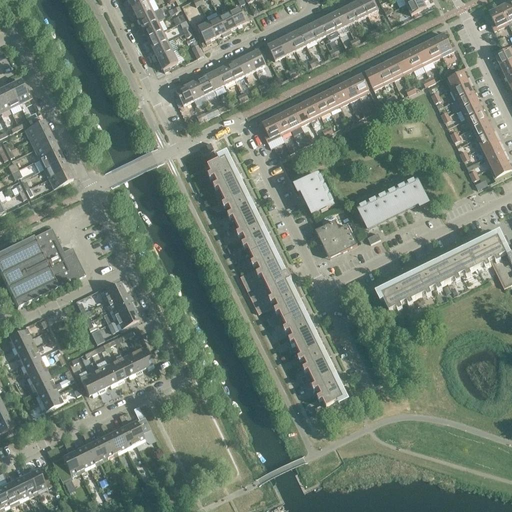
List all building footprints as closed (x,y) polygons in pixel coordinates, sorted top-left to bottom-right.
[(148,3),(146,0),(127,0),(131,6),(128,7),(130,11),(148,3)] [(242,0),(238,0),(237,1),(241,8),(245,6),(242,0)] [(367,17),(359,0),(355,2),(356,4),(350,7),(357,22),(367,17)] [(364,0),(359,0),(367,17),(378,12),(372,0),(364,0)] [(430,0),(429,0),(419,0),(406,7),(411,17),(426,10),(423,4),(430,0)] [(153,13),(148,3),(130,11),(133,16),(135,14),(138,20),(153,13)] [(511,24),(511,10),(509,4),(499,9),(508,26),(511,24)] [(357,22),(350,7),(344,10),(343,8),(338,10),(347,27),(357,22)] [(240,9),(229,14),(236,29),(249,23),(246,17),(244,18),(240,9)] [(508,26),(499,9),(489,14),(495,25),(491,27),(494,33),(508,26)] [(347,27),(338,10),(334,12),(335,15),(329,17),(337,33),(347,27)] [(158,23),(153,13),(138,20),(141,26),(138,28),(140,32),(158,23)] [(236,29),(229,14),(219,19),(227,37),(231,34),(230,32),(236,29)] [(183,16),(171,22),(174,28),(186,22),(183,16)] [(337,33),(329,17),(323,20),(322,18),(318,20),(326,38),(337,33)] [(227,37),(219,19),(208,24),(216,39),(222,36),(223,39),(227,37)] [(326,38),(318,20),(314,22),(315,25),(309,28),(316,43),(326,38)] [(163,33),(158,23),(140,32),(143,36),(145,35),(148,41),(163,33)] [(216,39),(208,24),(198,29),(206,47),(211,45),(210,42),(216,39)] [(316,43),(309,28),(303,31),(302,28),(297,30),(306,48),(316,43)] [(306,48),(297,30),(293,32),(294,35),(288,38),(296,53),(306,48)] [(168,44),(163,33),(148,41),(151,47),(148,48),(151,52),(168,44)] [(444,36),(434,41),(442,59),(456,52),(453,46),(449,48),(444,36)] [(296,53),(288,38),(282,41),(281,38),(277,40),(285,58),(296,53)] [(285,58),(277,40),(273,42),(274,45),(267,48),(275,63),(285,58)] [(442,59),(434,41),(424,46),(432,63),(442,59)] [(173,54),(168,44),(151,52),(153,56),(155,55),(158,61),(173,54)] [(432,63),(424,46),(414,51),(423,68),(432,63)] [(203,58),(198,47),(192,50),(197,61),(203,58)] [(511,62),(511,49),(495,58),(500,68),(511,62)] [(254,54),(248,57),(255,72),(266,67),(257,50),(253,52),(254,54)] [(423,68),(414,51),(405,56),(413,73),(423,68)] [(178,65),(173,54),(158,61),(164,74),(171,71),(169,69),(178,65)] [(413,73),(405,56),(395,60),(403,78),(413,73)] [(255,72),(248,57),(242,60),(241,58),(236,60),(245,78),(255,72)] [(245,78),(236,60),(232,62),(233,65),(227,67),(235,83),(245,78)] [(403,78),(395,60),(385,65),(394,82),(403,78)] [(511,74),(511,62),(500,68),(505,78),(511,74)] [(394,82),(385,65),(376,70),(384,87),(394,82)] [(235,83),(227,67),(221,70),(220,68),(216,70),(224,88),(235,83)] [(224,88),(216,70),(212,72),(213,75),(207,77),(214,93),(224,88)] [(384,87),(376,70),(365,75),(374,92),(384,87)] [(446,82),(451,93),(468,84),(463,74),(446,82)] [(214,93),(207,77),(201,80),(200,78),(195,80),(204,98),(214,93)] [(361,77),(351,82),(359,99),(369,94),(361,77)] [(204,98),(195,80),(191,82),(192,85),(186,88),(194,103),(204,98)] [(20,82),(10,87),(19,106),(29,101),(21,85),(20,82)] [(359,99),(351,82),(341,87),(349,104),(359,99)] [(473,94),(468,84),(451,93),(456,102),(473,94)] [(19,106),(10,87),(0,92),(9,111),(19,106)] [(349,104),(341,87),(331,92),(340,109),(349,104)] [(194,103),(186,88),(173,94),(176,100),(179,99),(183,108),(194,103)] [(0,115),(9,111),(0,92),(0,91),(0,115)] [(340,109),(331,92),(322,96),(330,114),(340,109)] [(478,104),(473,94),(456,102),(461,112),(478,104)] [(330,114),(322,96),(312,101),(320,119),(330,114)] [(320,119),(312,101),(302,106),(310,123),(320,119)] [(482,113),(478,104),(461,112),(465,122),(482,113)] [(310,123),(302,106),(292,111),(301,128),(310,123)] [(301,128),(292,111),(283,116),(291,133),(301,128)] [(487,123),(482,113),(465,122),(470,132),(487,123)] [(291,133),(283,116),(273,120),(281,138),(291,133)] [(281,138),(273,120),(263,125),(268,137),(264,139),(267,144),(281,138)] [(49,133),(43,123),(24,132),(29,142),(49,133)] [(492,133),(487,123),(470,132),(475,141),(492,133)] [(53,143),(49,133),(29,142),(34,152),(53,143)] [(497,143),(492,133),(475,141),(480,151),(497,143)] [(58,152),(53,143),(34,152),(39,162),(58,152)] [(502,152),(497,143),(480,151),(485,161),(502,152)] [(211,145),(199,150),(202,157),(214,151),(211,145)] [(63,162),(58,152),(39,162),(44,172),(63,162)] [(506,162),(502,152),(485,161),(489,170),(506,162)] [(217,160),(218,163),(208,168),(211,176),(212,175),(220,190),(219,191),(225,205),(227,204),(230,212),(234,219),(233,220),(240,234),(241,233),(248,248),(247,249),(254,263),(255,263),(259,270),(240,279),(258,316),(277,307),(301,295),(294,281),(295,280),(292,272),(290,273),(281,255),(276,257),(275,255),(276,255),(275,253),(274,253),(268,239),(267,236),(266,237),(265,235),(270,233),(268,229),(267,225),(262,228),(261,226),(262,226),(261,223),(260,224),(253,210),(254,210),(253,207),(252,208),(251,206),(256,204),(252,196),(248,199),(247,197),(248,197),(246,194),(239,181),(240,181),(239,178),(238,179),(237,177),(241,175),(238,167),(233,170),(232,168),(233,167),(232,165),(231,165),(226,156),(217,160)] [(68,172),(63,162),(44,172),(48,181),(68,172)] [(511,172),(506,162),(489,170),(494,181),(511,172)] [(72,182),(68,172),(48,181),(53,191),(70,183),(72,182)] [(307,207),(312,217),(315,215),(315,216),(321,213),(321,214),(328,211),(327,211),(326,210),(334,206),(320,178),(319,176),(312,180),(311,179),(306,182),(306,183),(300,186),(295,188),(299,196),(302,194),(308,207),(307,207)] [(378,227),(377,226),(418,206),(420,209),(428,205),(425,200),(422,194),(423,194),(421,188),(420,189),(416,181),(357,210),(361,218),(360,218),(359,218),(362,224),(363,224),(364,223),(366,229),(367,229),(368,232),(378,227)] [(207,196),(201,199),(204,205),(210,202),(207,196)] [(335,223),(321,230),(315,233),(329,261),(357,247),(348,227),(339,231),(335,223)] [(51,232),(49,233),(0,257),(0,278),(17,313),(27,308),(76,284),(85,279),(71,252),(67,254),(63,256),(51,232)] [(497,236),(494,232),(476,241),(478,245),(476,246),(476,245),(473,247),(474,247),(460,254),(460,253),(457,254),(457,255),(456,256),(454,252),(446,255),(448,260),(447,261),(446,260),(444,261),(444,262),(431,268),(431,267),(428,269),(428,270),(427,270),(424,266),(417,269),(419,274),(418,275),(417,274),(415,275),(415,276),(402,283),(401,282),(399,283),(399,284),(398,285),(395,280),(388,284),(390,288),(389,289),(388,288),(386,289),(386,290),(376,295),(381,304),(383,303),(389,314),(396,310),(396,309),(411,302),(411,303),(425,296),(425,295),(440,287),(441,289),(454,282),(454,281),(461,277),(469,273),(470,274),(484,267),(483,266),(490,263),(504,291),(511,286),(511,246),(511,247),(506,236),(501,239),(499,235),(497,236)] [(380,242),(377,235),(367,240),(370,246),(380,242)] [(100,295),(105,305),(125,295),(120,286),(100,295)] [(129,304),(125,295),(105,305),(109,314),(129,304)] [(302,299),(301,295),(277,307),(281,314),(280,315),(287,329),(288,328),(291,336),(295,344),(294,344),(296,348),(297,351),(298,351),(301,358),(302,358),(309,373),(308,373),(315,387),(316,387),(324,402),(323,402),(326,410),(337,404),(338,407),(348,402),(346,400),(343,393),(344,392),(342,390),(341,388),(345,386),(342,379),(337,381),(336,379),(337,379),(336,376),(335,377),(329,364),(329,363),(328,361),(327,361),(326,359),(331,357),(328,350),(323,352),(322,350),(323,350),(322,347),(321,348),(314,335),(315,334),(314,332),(313,332),(312,330),(317,328),(313,321),(309,323),(308,321),(309,321),(307,318),(307,319),(300,305),(301,305),(300,302),(299,303),(298,301),(302,299)] [(134,314),(129,304),(109,314),(114,323),(134,314)] [(138,323),(134,314),(114,323),(118,333),(138,323)] [(8,344),(11,351),(31,341),(26,332),(9,340),(11,343),(8,344)] [(36,350),(31,341),(11,351),(15,357),(17,356),(18,359),(36,350)] [(41,348),(36,350),(18,359),(19,361),(17,363),(20,369),(40,359),(38,355),(43,352),(41,348)] [(144,349),(135,354),(143,371),(146,370),(147,372),(154,369),(148,356),(144,349)] [(143,371),(135,354),(126,358),(135,378),(142,375),(141,372),(143,371)] [(135,378),(126,358),(117,363),(125,380),(128,379),(129,381),(135,378)] [(45,369),(40,359),(20,369),(24,376),(26,375),(27,377),(45,369)] [(125,380),(117,363),(107,367),(117,387),(124,384),(123,381),(125,380)] [(117,387),(107,367),(98,372),(107,389),(109,388),(111,390),(117,387)] [(49,378),(45,369),(27,377),(28,380),(26,381),(29,387),(49,378)] [(107,389),(98,372),(89,376),(99,396),(105,393),(104,390),(107,389)] [(99,396),(89,376),(80,381),(88,398),(91,397),(92,399),(99,396)] [(53,387),(49,378),(29,387),(32,394),(35,393),(36,395),(53,387)] [(58,396),(53,387),(36,395),(37,398),(35,399),(38,406),(58,396)] [(63,406),(58,396),(38,406),(41,412),(44,411),(45,414),(63,406)] [(0,424),(9,420),(4,411),(0,413),(0,424)] [(128,427),(126,422),(121,424),(124,429),(126,428),(136,448),(145,443),(142,436),(144,435),(149,446),(155,443),(144,419),(128,427)] [(0,436),(13,430),(9,420),(0,424),(0,436)] [(126,428),(124,429),(117,433),(127,453),(136,448),(126,428)] [(110,436),(107,431),(103,433),(106,438),(108,437),(117,457),(127,453),(117,433),(110,436)] [(108,437),(106,438),(99,442),(108,462),(117,457),(108,437)] [(92,445),(89,440),(85,442),(87,447),(89,446),(99,466),(108,462),(99,442),(92,445)] [(89,446),(87,447),(80,451),(90,470),(99,466),(89,446)] [(73,454),(71,449),(66,451),(69,456),(71,455),(81,475),(90,470),(80,451),(73,454)] [(71,455),(69,456),(56,463),(65,481),(71,479),(71,480),(81,475),(71,455)] [(30,476),(27,470),(23,472),(26,478),(28,477),(37,496),(47,492),(46,491),(52,488),(43,469),(30,476)] [(28,477),(26,478),(19,481),(28,501),(37,496),(28,477)] [(11,485),(9,479),(5,481),(7,487),(9,486),(19,505),(28,501),(19,481),(11,485)] [(9,486),(7,487),(0,490),(10,510),(19,505),(9,486)] [(0,490),(0,511),(5,511),(10,510),(0,490)]
